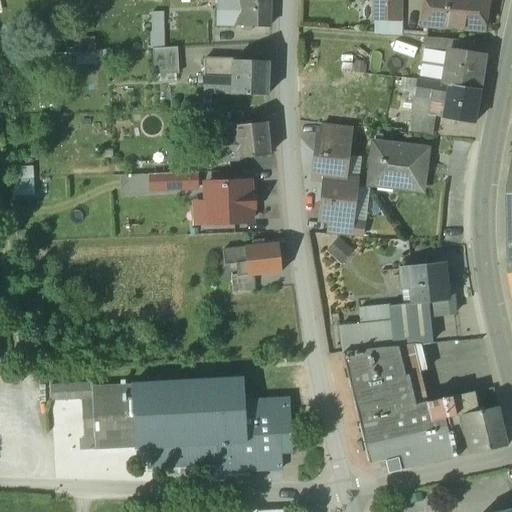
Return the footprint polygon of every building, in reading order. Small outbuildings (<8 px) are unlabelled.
[(236,0),(217,0),(217,12),(236,12),(236,0)] [(245,0),(236,0),(236,12),(235,25),(243,26),(244,26),(245,0)] [(270,0),(245,0),(244,26),(243,26),(243,31),(251,31),(251,26),(269,27),(270,0)] [(399,0),(374,0),(373,20),(398,21),(399,0)] [(430,0),(426,26),(482,31),(486,0),(430,0)] [(236,12),(217,12),(217,25),(235,25),(236,12)] [(165,48),(162,14),(151,14),(153,49),(165,48)] [(433,38),(423,38),(421,50),(446,54),(446,51),(448,40),(433,38)] [(165,48),(153,49),(153,75),(179,74),(177,47),(165,48)] [(482,57),(446,51),(446,54),(441,84),(449,86),(477,90),(482,57)] [(260,55),(241,55),(240,62),(232,61),(231,96),(266,96),(267,62),(259,62),(260,55)] [(232,61),(203,61),(203,95),(231,96),(232,61)] [(441,84),(416,80),(414,96),(430,98),(446,101),(449,86),(441,84)] [(477,90),(449,86),(446,101),(443,118),(442,119),(472,125),(478,90),(477,90)] [(414,96),(411,114),(427,116),(430,98),(414,96)] [(446,101),(430,98),(427,116),(435,117),(443,118),(446,101)] [(221,110),(189,111),(189,126),(222,125),(221,110)] [(427,116),(411,114),(408,134),(432,136),(435,117),(427,116)] [(266,122),(236,126),(237,138),(239,158),(269,155),(266,122)] [(349,127),(322,124),(320,136),(348,139),(349,127)] [(237,138),(225,139),(224,134),(208,136),(211,162),(239,158),(237,138)] [(320,136),(316,136),(311,177),(324,179),(343,181),(348,139),(320,136)] [(427,149),(372,142),(367,186),(422,192),(427,149)] [(14,180),(33,180),(33,169),(10,169),(11,181),(14,180)] [(198,174),(149,176),(150,190),(198,189),(198,174)] [(343,181),(324,179),(319,220),(330,222),(351,224),(351,222),(356,182),(343,181)] [(34,196),(33,180),(14,180),(15,196),(34,196)] [(208,222),(251,221),(251,209),(254,209),(253,195),(250,195),(250,183),(206,185),(208,222)] [(351,224),(330,222),(329,235),(361,237),(363,223),(351,222),(351,224)] [(352,251),(339,239),(327,252),(340,264),(350,253),(352,251)] [(278,244),(261,246),(261,241),(253,241),(253,246),(244,247),(244,248),(246,263),(247,276),(254,275),(281,272),(278,244)] [(244,248),(222,250),(224,265),(237,264),(246,263),(244,248)] [(246,263),(237,264),(238,275),(238,277),(247,276),(246,263)] [(443,265),(400,270),(402,290),(409,289),(410,305),(426,303),(428,317),(454,314),(452,287),(446,288),(443,265)] [(238,277),(238,275),(231,276),(232,293),(255,291),(254,275),(247,276),(238,277)] [(360,325),(339,327),(342,354),(398,348),(414,346),(431,345),(428,317),(426,303),(410,305),(389,307),(390,321),(360,325)] [(389,305),(358,309),(360,325),(390,321),(389,307),(389,305)] [(414,346),(398,348),(405,375),(408,375),(421,372),(414,346)] [(408,375),(405,375),(398,348),(342,354),(367,464),(385,460),(388,473),(457,457),(452,432),(448,433),(448,430),(465,426),(462,415),(478,411),(474,393),(415,405),(413,397),(411,392),(412,392),(408,375)] [(242,379),(131,384),(135,448),(150,448),(151,467),(218,464),(219,473),(281,469),(280,441),(290,440),(288,399),(244,401),(242,379)] [(92,383),(50,385),(51,401),(81,400),(81,399),(92,399),(91,386),(92,386),(92,383)] [(92,386),(91,386),(92,399),(81,400),(83,438),(94,438),(95,450),(135,448),(131,384),(92,386)] [(478,411),(462,415),(465,426),(471,454),(507,446),(498,407),(478,411)]
